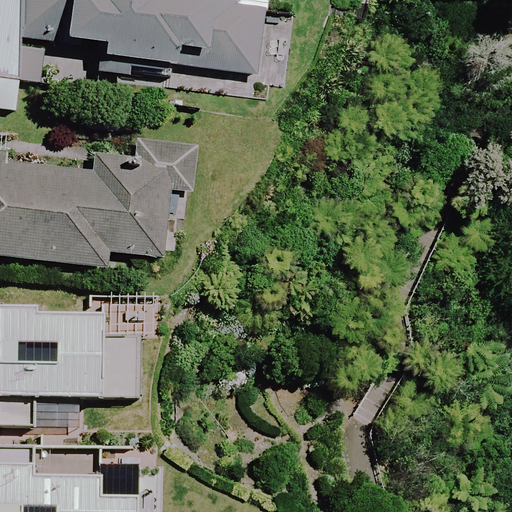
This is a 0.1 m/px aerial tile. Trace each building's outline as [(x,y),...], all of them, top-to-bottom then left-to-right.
[(24,44),(26,0),(0,0),(0,76),(22,78),(24,44)] [(26,0),(24,44),(111,50),(111,63),(257,73),(261,13),(238,11),(239,0),(26,0)] [(199,150),(138,144),(137,163),(97,159),(95,177),(0,167),(0,259),(107,270),(108,255),(174,262),(180,193),(195,195),(199,150)] [(86,314),(6,310),(3,363),(0,362),(0,430),(34,433),(36,400),(139,406),(143,344),(162,345),(165,300),(87,295),(86,314)] [(166,511),(169,453),(0,445),(0,511),(166,511)]
